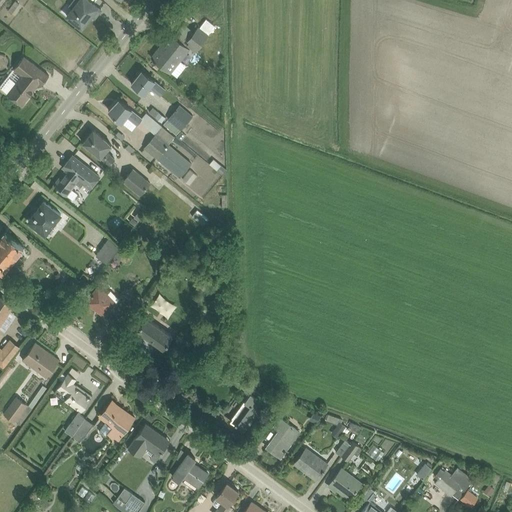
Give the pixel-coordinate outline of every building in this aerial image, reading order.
[(78,0),(67,14),(84,27),(102,6),(94,0),(78,0)] [(377,0),(349,0),(344,157),(412,178),(421,165),(413,162),(417,155),(410,153),(410,156),(403,156),(408,148),(419,148),(412,143),(413,117),(416,111),(409,108),(410,84),(413,84),(408,81),(413,73),(416,75),(416,72),(421,65),(416,62),(422,53),(422,48),(428,39),(439,40),(439,31),(455,41),(464,27),(377,0)] [(6,16),(13,6),(8,2),(1,12),(6,16)] [(194,23),(204,31),(210,22),(200,15),(194,23)] [(173,67),(191,45),(173,29),(154,52),(173,67)] [(8,92),(23,105),(49,73),(26,54),(15,68),(23,74),(8,92)] [(162,92),(168,85),(144,65),(132,79),(146,91),(152,84),(162,92)] [(138,121),(144,113),(120,94),(109,108),(124,120),(129,114),(138,121)] [(174,101),(156,120),(170,133),(188,113),(174,101)] [(146,104),(143,110),(157,119),(161,113),(146,104)] [(84,142),(103,157),(115,143),(95,128),(84,142)] [(92,187),(102,175),(74,152),(62,167),(64,170),(54,183),(68,195),(81,178),(92,187)] [(212,159),(198,159),(198,181),(206,181),(206,174),(212,174),(212,159)] [(142,177),(129,166),(121,175),(133,186),(142,177)] [(184,166),(176,176),(183,181),(191,171),(184,166)] [(29,220),(48,234),(64,213),(45,199),(29,220)] [(190,207),(186,215),(196,219),(199,211),(190,207)] [(0,236),(0,265),(6,270),(27,244),(7,228),(0,236)] [(104,236),(90,252),(108,268),(122,251),(104,236)] [(86,301),(108,317),(120,301),(99,285),(86,301)] [(0,327),(15,305),(0,295),(0,327)] [(140,326),(167,346),(176,333),(149,313),(140,326)] [(23,359),(49,377),(62,358),(37,340),(23,359)] [(55,393),(82,412),(94,395),(75,382),(81,372),(73,367),(55,393)] [(233,415),(247,427),(268,400),(254,389),(233,415)] [(18,393),(4,412),(14,419),(28,401),(18,393)] [(119,440),(138,413),(114,396),(100,417),(113,426),(109,433),(119,440)] [(74,440),(88,422),(73,410),(59,428),(74,440)] [(311,418),(313,412),(306,410),(304,416),(311,418)] [(282,455),(302,429),(281,413),(273,423),(279,428),(267,444),(282,455)] [(158,455),(172,436),(148,418),(129,444),(143,454),(148,448),(158,455)] [(349,462),(359,449),(343,438),(333,451),(349,462)] [(295,460),(318,477),(331,459),(308,442),(295,460)] [(199,455),(190,449),(174,471),(183,477),(185,473),(200,484),(211,469),(196,459),(199,455)] [(410,470),(417,476),(426,463),(419,458),(410,470)] [(351,498),(365,479),(343,464),(330,483),(351,498)] [(453,500),(467,483),(445,466),(432,483),(453,500)] [(214,511),(215,511),(227,511),(234,505),(230,502),(242,487),(230,478),(218,494),(224,498),(214,511)] [(484,493),(490,486),(483,481),(478,487),(484,493)] [(119,483),(107,499),(125,511),(129,511),(139,498),(119,483)] [(272,511),(273,511),(254,497),(242,511),(272,511)] [(360,511),(387,511),(388,511),(371,498),(360,511)]
